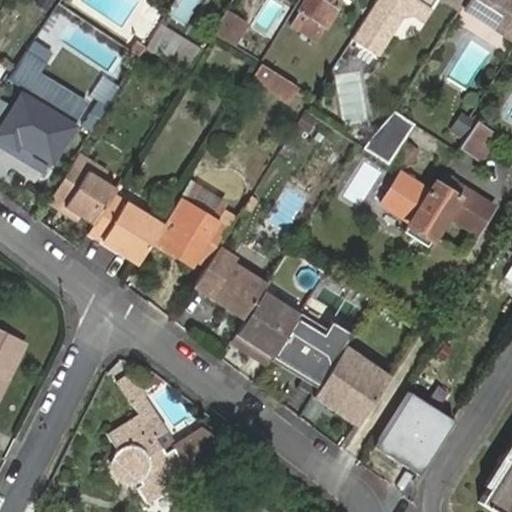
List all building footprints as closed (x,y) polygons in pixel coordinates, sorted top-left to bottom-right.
[(326,10),(329,5),(332,0),(306,0),(287,31),(312,46),(321,31),(324,33),(335,15),(326,10)] [(378,0),(354,38),(378,51),(401,15),(414,12),(423,18),(434,0),(378,0)] [(511,0),(466,0),(463,4),(511,34),(511,0)] [(338,11),(329,5),(326,10),(335,15),(338,11)] [(248,24),(226,10),(212,33),(235,47),(248,24)] [(183,41),(159,27),(145,50),(169,63),(183,41)] [(53,54),(32,40),(24,53),(45,66),(53,54)] [(201,52),(183,41),(169,63),(187,74),(201,52)] [(47,166),(84,109),(37,78),(45,66),(24,53),(5,82),(17,89),(5,107),(0,103),(0,125),(1,125),(0,126),(0,142),(27,160),(31,155),(47,166)] [(259,63),(249,83),(290,103),(300,82),(259,63)] [(366,151),(388,166),(416,128),(394,112),(366,151)] [(91,135),(100,121),(90,115),(81,128),(91,135)] [(479,121),(462,147),(482,160),(499,134),(479,121)] [(27,160),(0,142),(0,126),(1,125),(0,125),(0,154),(38,179),(44,171),(27,160)] [(91,168),(76,158),(46,206),(61,215),(64,211),(77,220),(90,228),(109,197),(113,193),(99,184),(85,176),(91,168)] [(341,195),(360,206),(382,171),(364,159),(341,195)] [(104,177),(91,168),(85,176),(99,184),(104,177)] [(453,187),(456,182),(455,182),(445,175),(439,187),(436,185),(430,194),(399,176),(380,205),(411,224),(405,233),(428,247),(447,215),(477,233),(494,206),(463,187),(460,191),(453,187)] [(160,229),(152,242),(172,254),(177,247),(196,259),(207,266),(213,256),(237,218),(223,209),(226,204),(190,181),(178,201),(160,229)] [(463,187),(456,182),(453,187),(460,191),(463,187)] [(114,247),(139,263),(152,242),(160,229),(109,197),(90,228),(89,232),(102,240),(106,235),(112,239),(114,247)] [(74,225),(77,220),(64,211),(61,215),(74,225)] [(102,240),(114,247),(112,239),(106,235),(102,240)] [(177,247),(172,254),(192,266),(196,259),(177,247)] [(195,284),(247,317),(268,283),(233,259),(229,267),(213,256),(207,266),(195,284)] [(247,317),(232,340),(267,366),(271,360),(296,318),(297,316),(264,291),(247,317)] [(296,318),(271,360),(302,380),(298,387),(313,396),(343,348),(351,334),(331,322),(323,334),(296,318)] [(0,394),(23,349),(0,337),(0,394)] [(267,366),(232,340),(228,347),(263,373),(267,366)] [(355,428),(388,380),(343,348),(313,396),(355,428)] [(136,383),(123,391),(138,413),(151,405),(136,383)] [(406,396),(371,450),(393,467),(396,462),(416,476),(448,427),(406,396)] [(158,439),(168,432),(151,405),(138,413),(140,417),(110,438),(118,453),(118,454),(116,458),(114,461),(114,468),(115,472),(117,475),(121,480),(126,482),(131,484),(135,484),(140,483),(143,480),(146,484),(139,488),(149,503),(171,489),(192,475),(201,469),(209,437),(203,428),(177,446),(167,453),(158,439)] [(177,446),(168,432),(158,439),(167,453),(177,446)] [(511,511),(511,447),(507,455),(502,453),(495,464),(499,467),(476,503),(490,511),(511,511)] [(171,489),(149,503),(154,511),(164,511),(179,502),(171,489)]
